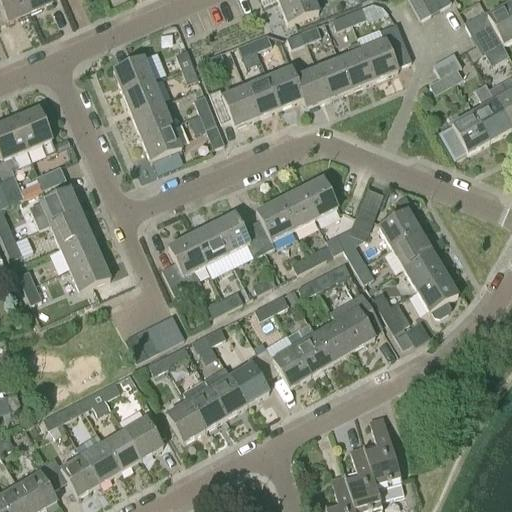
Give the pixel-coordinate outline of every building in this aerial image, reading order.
[(28,21),(18,0),(0,0),(0,30),(6,28),(7,30),(28,21)] [(18,0),(28,21),(52,10),(51,8),(60,1),(59,0),(18,0)] [(274,0),(278,8),(298,0),(274,0)] [(309,0),(298,0),(278,8),(287,31),(317,18),(309,0)] [(419,27),(429,21),(417,0),(407,6),(419,27)] [(417,0),(429,21),(439,15),(431,0),(417,0)] [(431,0),(439,15),(450,9),(444,0),(431,0)] [(511,46),(511,18),(508,11),(486,23),(490,29),(496,40),(501,49),(502,52),(511,46)] [(346,20),(350,32),(365,26),(361,14),(346,20)] [(490,29),(486,23),(484,18),(463,29),(470,40),(490,29)] [(350,32),(346,20),(331,26),(335,38),(350,32)] [(496,40),(490,29),(470,40),(476,51),(496,40)] [(397,78),(395,74),(410,68),(395,31),(379,36),(384,47),(361,57),(374,87),(397,78)] [(300,38),(305,50),(320,44),(315,32),(300,38)] [(305,50),(300,38),(285,44),(290,55),(305,50)] [(481,60),(501,49),(496,40),(476,51),(481,60)] [(251,47),(256,58),(271,52),(266,41),(251,47)] [(256,58),(251,47),(236,53),(241,64),(256,58)] [(346,52),(350,61),(339,66),(351,97),(374,87),(361,57),(358,48),(346,52)] [(180,76),(192,71),(186,57),(174,61),(180,76)] [(210,77),(225,71),(220,59),(205,65),(210,77)] [(452,59),(431,71),(438,84),(440,83),(460,72),(454,62),(452,59)] [(122,100),(152,88),(143,65),(112,77),(122,100)] [(316,75),(328,106),(351,97),(339,66),(316,75)] [(192,71),(180,76),(186,91),(198,87),(192,71)] [(456,75),(460,73),(460,72),(440,83),(446,94),(462,86),(456,75)] [(279,115),(302,106),(293,84),(290,75),(267,84),(279,115)] [(328,106),(316,75),(293,84),(302,106),(305,115),(328,106)] [(439,85),(428,91),(434,101),(446,94),(440,83),(438,84),(439,85)] [(244,94),(256,124),(279,115),(267,84),(244,94)] [(510,136),(511,135),(511,89),(509,84),(488,96),(494,108),(510,136)] [(152,88),(122,100),(131,123),(162,110),(152,88)] [(472,120),(488,149),(510,136),(494,108),(488,96),(484,90),(473,96),(483,114),(472,120)] [(220,130),(230,126),(234,134),(256,124),(244,94),(222,103),(219,95),(208,100),(220,130)] [(198,122),(210,117),(204,102),(192,107),(198,122)] [(162,110),(131,123),(140,146),(171,133),(162,110)] [(13,126),(26,158),(41,151),(45,162),(55,158),(55,157),(69,151),(66,144),(52,150),(38,116),(13,126)] [(210,117),(198,122),(204,136),(216,132),(210,117)] [(488,149),(472,120),(437,139),(453,167),(466,159),(467,161),(488,149)] [(26,158),(13,126),(0,131),(0,164),(1,168),(0,168),(0,195),(7,211),(22,204),(11,176),(16,174),(12,164),(26,158)] [(171,133),(140,146),(150,168),(151,168),(156,181),(180,171),(175,158),(180,156),(171,133)] [(41,198),(65,187),(59,173),(35,184),(37,188),(40,196),(41,198)] [(299,196),(314,226),(336,215),(322,185),(299,196)] [(19,196),(22,204),(40,196),(37,188),(19,196)] [(79,218),(69,196),(28,214),(33,225),(43,220),(48,232),(63,225),(79,218)] [(277,207),(292,237),(314,226),(299,196),(277,207)] [(292,237),(277,207),(255,218),(259,226),(250,230),(263,258),(274,253),(271,248),(292,237)] [(364,247),(375,219),(359,214),(351,234),(348,241),(362,247),(364,247)] [(79,218),(63,225),(48,232),(58,255),(63,253),(89,241),(79,218)] [(391,256),(419,239),(406,218),(378,234),(391,256)] [(212,232),(226,261),(246,251),(252,263),(263,258),(250,230),(241,235),(234,221),(212,232)] [(190,243),(205,272),(226,261),(212,232),(190,243)] [(0,245),(3,252),(14,247),(8,233),(0,236),(0,245)] [(419,239),(391,256),(403,277),(432,260),(419,239)] [(89,241),(63,253),(58,255),(68,277),(99,264),(89,241)] [(325,248),(332,262),(342,257),(342,256),(342,255),(335,242),(325,248)] [(200,292),(193,278),(205,272),(190,243),(167,254),(175,269),(160,277),(173,302),(189,294),(190,296),(200,292)] [(14,247),(3,252),(10,267),(21,262),(14,247)] [(354,278),(365,271),(357,259),(353,252),(342,257),(354,278)] [(305,263),(310,274),(325,266),(319,256),(305,263)] [(432,260),(403,277),(416,298),(444,281),(432,260)] [(310,274),(305,263),(290,271),(296,281),(310,274)] [(99,264),(68,277),(78,300),(109,286),(99,264)] [(365,271),(354,278),(362,291),(373,285),(365,271)] [(23,297),(34,292),(28,277),(16,282),(23,297)] [(311,287),(317,298),(331,291),(325,280),(311,287)] [(444,281),(416,298),(428,319),(429,318),(433,323),(439,325),(448,319),(450,313),(447,308),(457,302),(444,281)] [(256,302),(271,294),(265,283),(250,291),(256,302)] [(317,298),(311,287),(296,295),(302,305),(317,298)] [(34,292),(23,297),(29,312),(41,307),(34,292)] [(285,300),(291,311),(298,306),(292,295),(285,300)] [(222,306),(227,317),(242,310),(236,298),(222,306)] [(328,318),(335,329),(352,357),(373,345),(370,340),(382,334),(361,299),(328,318)] [(390,313),(389,313),(381,299),(371,306),(379,320),(390,313)] [(268,309),(274,320),(287,313),(281,302),(268,309)] [(227,317),(222,306),(206,314),(212,325),(227,317)] [(274,320),(268,309),(253,317),(258,328),(274,320)] [(390,313),(379,320),(391,341),(409,330),(396,309),(389,313),(390,313)] [(183,346),(171,322),(159,328),(171,352),(183,346)] [(159,359),(171,352),(159,328),(147,335),(159,359)] [(294,353),(311,382),(331,370),(315,341),(307,329),(297,335),(304,348),(294,353)] [(331,370),(352,357),(335,329),(315,341),(331,370)] [(205,342),(211,352),(225,345),(219,334),(205,342)] [(159,359),(147,335),(135,341),(147,365),(159,359)] [(147,365),(135,341),(125,346),(123,347),(135,371),(147,365)] [(211,352),(205,342),(190,349),(196,360),(211,352)] [(311,382),(294,353),(272,366),(265,354),(256,359),(270,383),(279,378),(289,395),(311,382)] [(162,364),(168,374),(182,367),(176,356),(162,364)] [(250,371),(229,383),(246,412),(267,399),(261,389),(270,383),(256,359),(247,365),(250,371)] [(168,374),(162,364),(147,371),(153,382),(168,374)] [(203,386),(225,424),(246,412),(229,383),(224,374),(203,386)] [(225,424),(203,386),(182,399),(188,408),(205,436),(225,424)] [(98,397),(104,407),(119,400),(114,389),(98,397)] [(104,407),(98,397),(77,408),(83,418),(91,414),(95,421),(108,415),(104,407)] [(9,419),(20,416),(18,408),(16,400),(4,403),(9,419)] [(83,418),(77,408),(56,418),(62,429),(83,418)] [(183,450),(205,436),(188,408),(166,421),(183,450)] [(62,429),(56,418),(41,426),(47,437),(62,429)] [(376,507),(402,500),(380,424),(368,428),(376,456),(363,460),(362,460),(373,497),(376,507)] [(123,438),(140,467),(162,454),(145,425),(123,438)] [(123,438),(103,450),(102,450),(119,479),(140,467),(123,438)] [(99,491),(119,479),(102,450),(103,450),(97,441),(76,454),(81,463),(82,462),(99,491)] [(0,460),(13,453),(7,442),(0,446),(0,460)] [(349,511),(377,511),(376,507),(373,497),(362,460),(363,460),(362,453),(349,457),(357,485),(344,488),(343,489),(349,511)] [(82,462),(81,463),(60,475),(53,463),(44,469),(58,493),(66,488),(77,505),(99,491),(82,462)] [(17,492),(28,511),(50,511),(56,509),(49,498),(58,493),(44,469),(34,474),(38,480),(17,492)] [(349,511),(343,489),(344,488),(342,483),(330,486),(336,511),(349,511)] [(28,511),(17,492),(0,502),(0,511),(28,511)]
